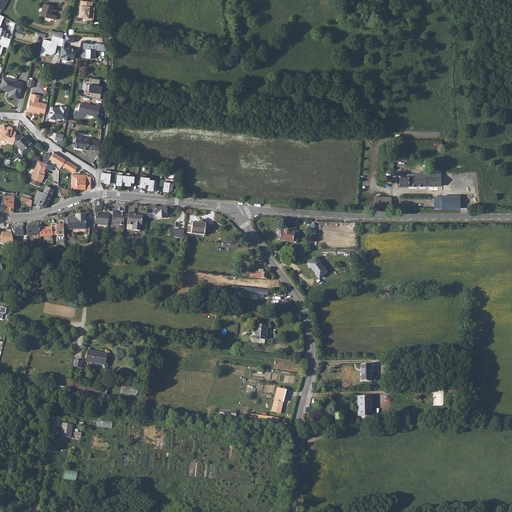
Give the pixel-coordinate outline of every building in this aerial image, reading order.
[(83,19),(93,21),(94,15),(93,15),(93,11),(94,11),(94,7),(92,7),(92,2),(80,1),(78,17),(83,18),(83,19)] [(55,20),(56,15),(51,14),(53,6),(44,3),(43,7),(40,15),(55,20)] [(66,34),(65,39),(63,39),(63,41),(66,42),(74,42),(75,35),(66,34)] [(0,45),(3,47),(8,48),(10,39),(4,37),(1,36),(0,40),(0,45)] [(63,41),(63,39),(62,38),(56,37),(52,36),(51,41),(43,40),(40,55),(45,56),(46,54),(52,55),(55,52),(56,45),(62,46),(63,41)] [(95,50),(106,51),(104,44),(95,43),(95,44),(83,44),(83,49),(85,49),(85,52),(81,52),(81,57),(94,58),(95,50)] [(65,46),(62,46),(60,57),(64,57),(63,59),(70,61),(70,59),(74,59),(74,54),(76,48),(75,48),(65,46)] [(14,80),(4,77),(2,84),(0,84),(0,89),(10,92),(9,96),(18,99),(23,82),(15,79),(14,80)] [(91,98),(100,99),(101,88),(98,87),(99,85),(99,79),(90,78),(89,84),(86,83),(85,91),(91,92),(91,98)] [(44,114),(47,104),(38,102),(40,95),(31,93),(27,110),(44,114)] [(85,114),(93,115),(98,116),(99,108),(95,107),(95,106),(80,103),(78,111),(74,111),(73,115),(83,117),(84,113),(85,114)] [(50,106),(48,118),(56,120),(56,118),(66,120),(68,107),(60,106),(59,108),(50,106)] [(8,142),(13,143),(15,133),(16,131),(12,131),(13,128),(12,126),(8,126),(8,127),(6,127),(6,129),(5,129),(4,125),(0,125),(0,140),(0,141),(4,140),(8,141),(8,142)] [(15,133),(13,143),(15,144),(22,151),(21,152),(23,155),(26,155),(36,145),(25,134),(24,135),(15,133)] [(57,133),(55,139),(63,141),(64,134),(57,133)] [(74,147),(87,150),(87,149),(94,150),(96,140),(76,136),(74,147)] [(50,159),(63,166),(66,160),(54,152),(50,159)] [(43,174),(47,164),(44,162),(38,160),(30,177),(32,178),(40,182),(41,182),(45,175),(43,174)] [(66,160),(63,166),(74,173),(78,167),(66,160)] [(106,171),(102,171),(101,182),(109,183),(109,178),(117,178),(117,184),(132,185),(133,181),(142,181),(141,186),(149,186),(149,189),(156,190),(156,185),(164,185),(164,191),(171,192),(173,186),(174,178),(165,177),(165,179),(154,179),(154,177),(145,176),(146,175),(141,174),(141,176),(130,175),(130,172),(125,172),(125,174),(123,174),(123,171),(112,170),(106,169),(106,171)] [(399,177),(399,186),(440,186),(440,173),(425,173),(425,177),(416,177),(416,174),(407,174),(407,177),(399,177)] [(90,189),(91,188),(91,177),(86,177),(86,175),(72,175),(72,188),(90,189)] [(40,182),(32,178),(30,183),(38,186),(40,182)] [(51,196),(54,189),(47,185),(43,192),(51,196)] [(45,208),(51,196),(43,192),(38,191),(35,196),(36,197),(33,203),(37,205),(35,209),(39,209),(40,207),(44,209),(45,208)] [(14,196),(4,195),(3,202),(5,203),(4,212),(8,212),(12,212),(14,196)] [(21,200),(27,202),(27,205),(31,205),(32,199),(31,199),(25,197),(22,196),(21,200)] [(375,196),(375,206),(390,208),(391,197),(375,196)] [(441,196),(441,208),(459,208),(459,206),(459,200),(459,196),(441,196)] [(167,207),(156,208),(156,205),(151,205),(151,206),(147,207),(147,213),(156,213),(156,218),(167,218),(167,207)] [(118,211),(113,211),(111,223),(123,225),(124,213),(118,213),(118,211)] [(105,213),(95,212),(94,223),(107,225),(109,212),(105,212),(105,213)] [(133,213),(128,213),(127,224),(133,225),(132,230),(140,231),(142,215),(137,215),(133,214),(133,213)] [(76,218),(67,218),(67,230),(85,229),(85,215),(85,214),(79,214),(79,217),(76,218)] [(51,225),(51,227),(52,235),(57,235),(57,237),(64,237),(64,230),(64,224),(63,220),(59,221),(59,224),(51,225)] [(187,233),(191,233),(204,235),(205,224),(192,222),(192,226),(188,225),(187,233)] [(38,225),(26,226),(26,228),(27,235),(27,236),(39,235),(39,228),(38,225)] [(18,228),(11,228),(12,230),(14,236),(27,235),(26,228),(22,228),(22,226),(18,226),(18,228)] [(51,227),(39,228),(39,235),(39,237),(52,236),(52,235),(51,227)] [(174,228),(173,237),(183,238),(184,229),(174,228)] [(280,230),(280,241),(297,242),(298,231),(280,230)] [(0,242),(13,243),(11,233),(0,231),(0,242)] [(315,257),(309,262),(312,267),(310,267),(319,278),(326,272),(315,257)] [(42,274),(33,273),(32,283),(37,284),(38,278),(42,279),(42,274)] [(267,325),(255,324),(254,339),(255,339),(265,340),(266,340),(267,325)] [(85,361),(103,364),(105,353),(87,350),(85,361)] [(362,364),(362,381),(369,381),(369,380),(369,372),(372,372),(372,364),(362,364)] [(137,394),(138,386),(112,383),(112,391),(137,394)] [(286,390),(277,388),(271,411),(280,413),(286,390)] [(357,396),(358,416),(365,416),(370,416),(370,396),(357,396)] [(60,426),(61,416),(52,415),(51,425),(60,426)] [(71,438),(73,424),(62,423),(60,436),(71,438)] [(63,479),(76,482),(78,471),(65,468),(63,479)]
